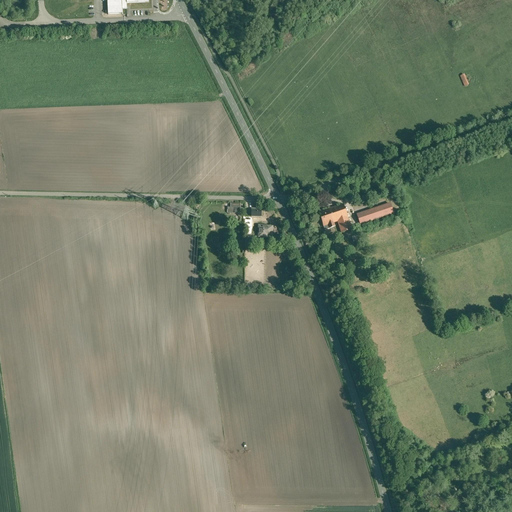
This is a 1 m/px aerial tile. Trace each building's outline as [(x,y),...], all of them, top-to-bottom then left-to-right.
[(106,0),(108,15),(122,14),(122,10),(124,10),(127,10),(127,4),(149,3),(148,0),(106,0)] [(463,86),(468,84),(464,74),(460,76),(463,86)] [(230,208),(227,208),(227,214),(239,214),(239,208),(241,208),(241,204),(230,204),(230,208)] [(390,204),(356,215),(360,227),(393,216),(390,204)] [(342,206),(318,214),(323,228),(337,223),(341,235),(351,231),(342,206)] [(273,237),(273,227),(268,226),(268,225),(258,225),(258,239),(267,239),(267,237),(273,237)] [(362,234),(352,238),(353,243),(364,239),(362,234)]
